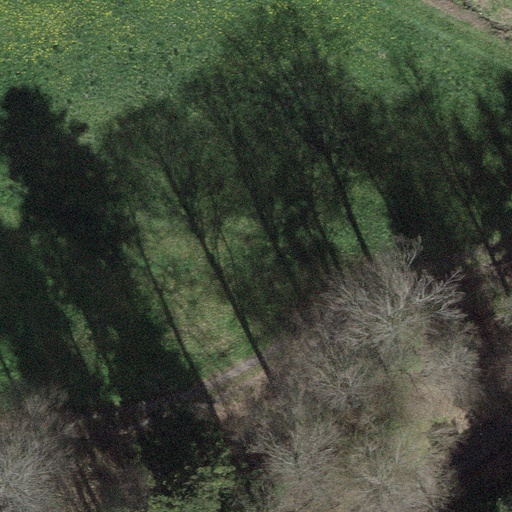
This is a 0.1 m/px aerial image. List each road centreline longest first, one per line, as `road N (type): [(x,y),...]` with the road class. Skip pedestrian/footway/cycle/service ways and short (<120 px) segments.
road 1 (track): [(511,241),(368,295),(290,359),(166,408),(0,438)]
road 2 (track): [(388,511),(511,428)]
